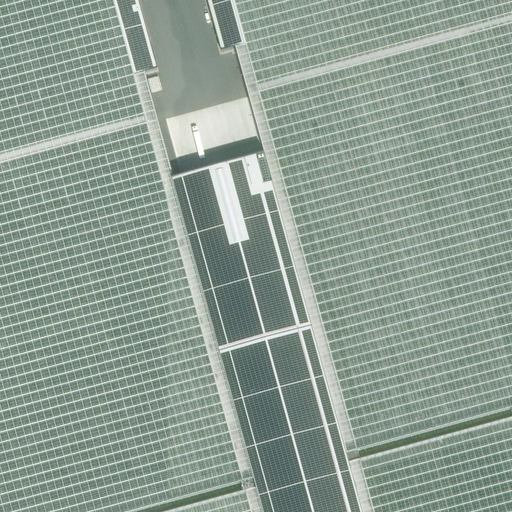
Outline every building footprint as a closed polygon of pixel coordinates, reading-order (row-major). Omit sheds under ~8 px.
[(0,0),(0,511),(137,511),(244,483),(246,492),(170,511),(262,511),(171,176),(142,73),(132,76),(111,0),(0,0)] [(136,0),(111,0),(132,76),(142,73),(155,69),(136,0)] [(232,0),(206,0),(220,52),(235,48),(245,45),(232,0)] [(511,0),(232,0),(245,45),(235,48),(263,151),(362,511),(511,511),(511,419),(359,461),(357,452),(511,410),(511,0)] [(362,511),(263,151),(171,176),(262,511),(362,511)]
